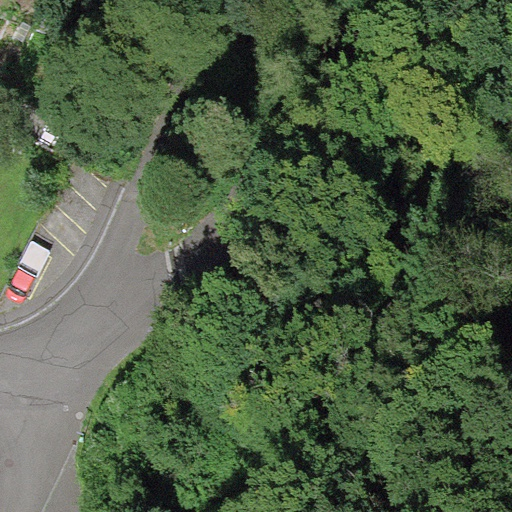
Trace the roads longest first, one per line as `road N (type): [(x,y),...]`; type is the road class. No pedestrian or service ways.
road 1 (track): [(325,0),(160,215)]
road 2 (residential): [(160,215),(112,279),(20,333),(0,335)]
